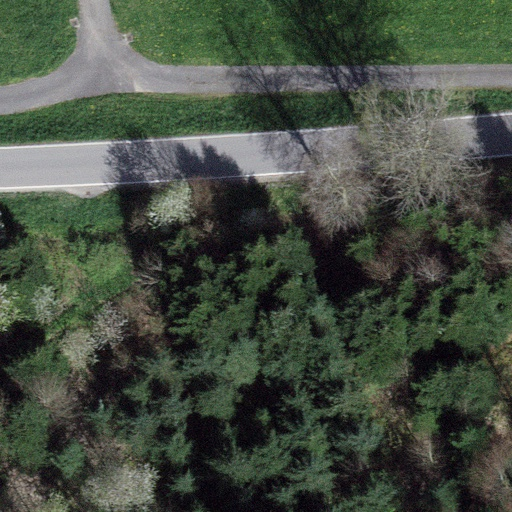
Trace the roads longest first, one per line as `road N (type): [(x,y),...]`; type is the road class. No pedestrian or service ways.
road 1 (tertiary): [(511,134),(0,166)]
road 2 (track): [(112,79),(511,75)]
